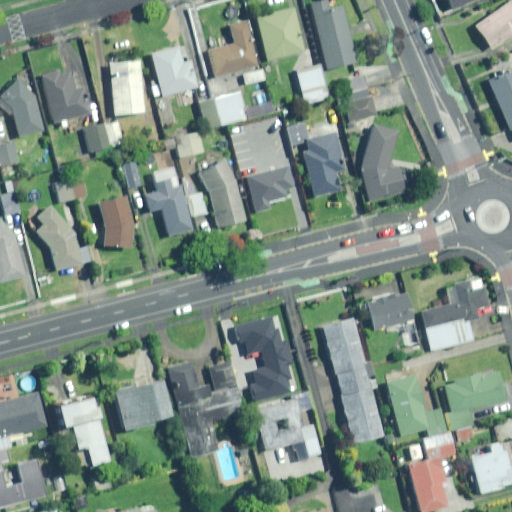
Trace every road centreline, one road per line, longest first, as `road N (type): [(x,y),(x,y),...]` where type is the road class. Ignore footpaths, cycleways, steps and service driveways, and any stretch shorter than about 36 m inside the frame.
road 1 (tertiary): [(466,223),(0,343)]
road 2 (residential): [(396,0),(479,191)]
